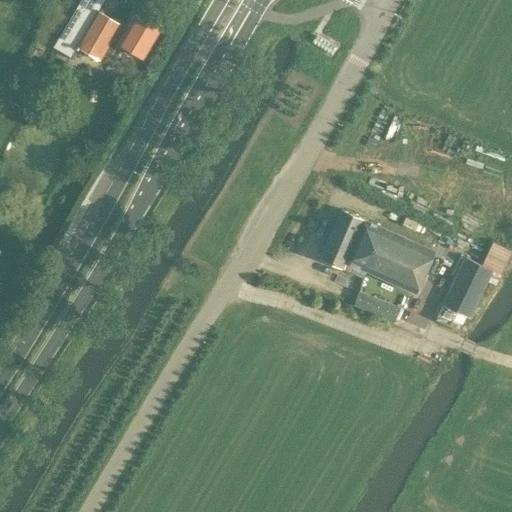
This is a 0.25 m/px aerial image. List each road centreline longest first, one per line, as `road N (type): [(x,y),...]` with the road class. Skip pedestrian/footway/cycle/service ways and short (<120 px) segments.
road 1 (unclassified): [(91,511),(386,8)]
road 2 (primary): [(0,424),(133,218),(257,0)]
road 3 (primary): [(220,0),(0,369)]
road 4 (track): [(511,365),(454,346),(405,310),(252,247)]
